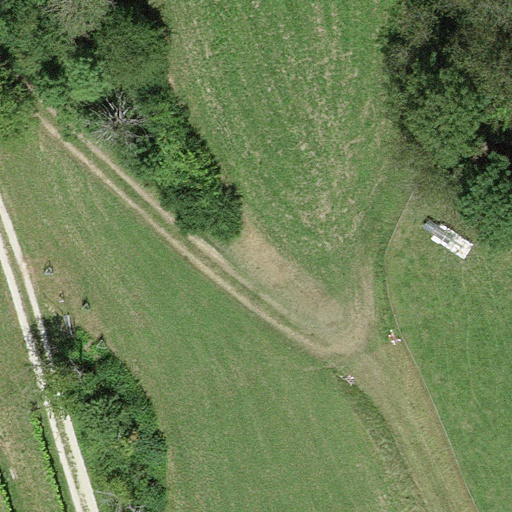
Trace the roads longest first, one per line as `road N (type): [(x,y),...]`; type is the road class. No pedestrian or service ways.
road 1 (track): [(0,89),(143,196),(303,334),(358,341),(430,457)]
road 2 (track): [(0,253),(82,511)]
